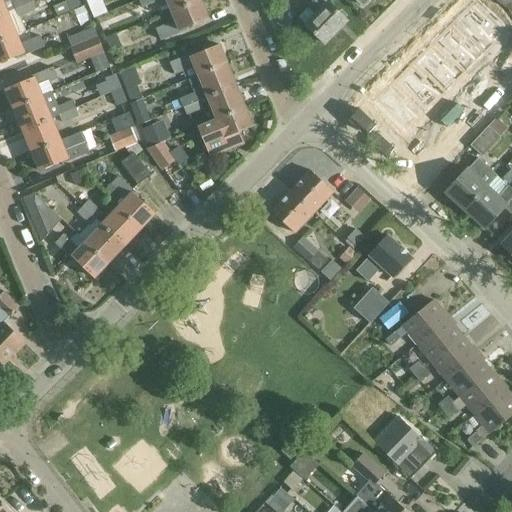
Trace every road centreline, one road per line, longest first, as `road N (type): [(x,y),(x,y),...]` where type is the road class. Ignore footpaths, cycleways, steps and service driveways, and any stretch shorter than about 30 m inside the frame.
road 1 (residential): [(66,359),(309,120)]
road 2 (residential): [(511,311),(309,120)]
road 3 (residential): [(66,359),(5,216),(0,177)]
road 4 (residential): [(309,120),(428,0)]
road 5 (residential): [(241,0),(282,94),(309,120)]
